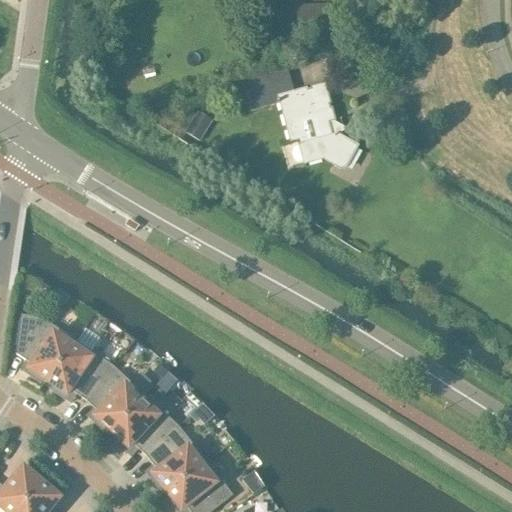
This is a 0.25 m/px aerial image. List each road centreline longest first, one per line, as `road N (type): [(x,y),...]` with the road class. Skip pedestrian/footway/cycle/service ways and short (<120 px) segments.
road 1 (tertiary): [(511,429),(15,130)]
road 2 (residential): [(0,405),(62,449),(127,511)]
road 3 (residential): [(15,130),(35,0)]
road 4 (residential): [(0,252),(15,130)]
